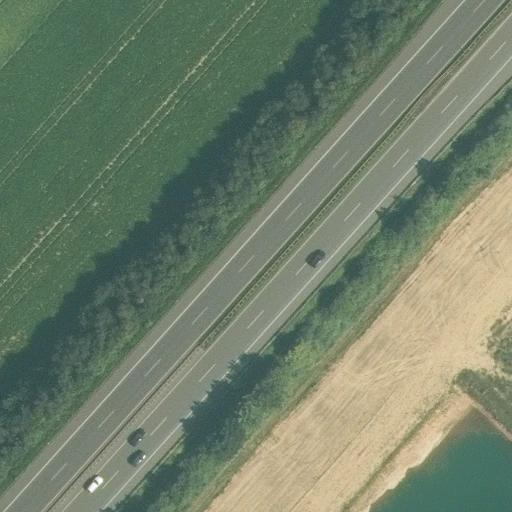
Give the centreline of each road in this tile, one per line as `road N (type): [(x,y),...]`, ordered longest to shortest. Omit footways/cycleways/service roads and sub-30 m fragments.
road 1 (motorway): [(483,0),(21,511)]
road 2 (motorway): [(78,511),(511,33)]
road 3 (track): [(511,171),(198,511)]
